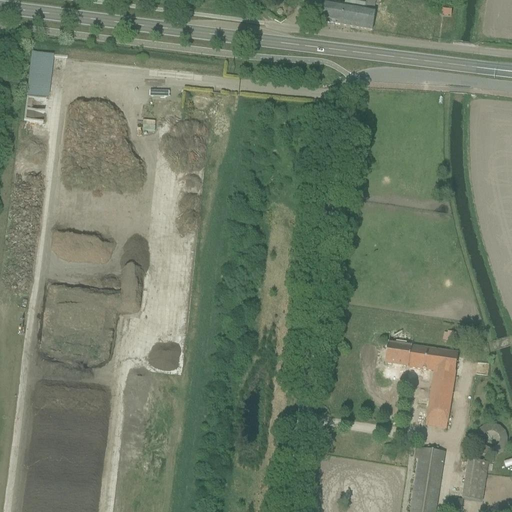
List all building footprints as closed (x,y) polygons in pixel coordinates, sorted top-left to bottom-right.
[(372,32),(375,12),(373,11),(374,6),(366,4),(365,10),(324,3),(322,13),(321,22),(321,23),(372,32)] [(438,8),(438,15),(451,17),(451,9),(438,8)] [(446,344),(454,345),(456,333),(448,332),(447,333),(444,333),(443,341),(446,341),(446,344)] [(388,344),(384,365),(434,373),(427,420),(447,423),(458,354),(398,345),(388,344)] [(466,437),(467,445),(480,444),(481,457),(506,454),(502,424),(476,427),(477,436),(466,437)] [(381,461),(393,463),(395,452),(383,450),(381,461)] [(409,511),(434,511),(444,455),(420,451),(409,511)] [(468,461),(462,499),(480,502),(482,503),(487,464),(486,464),(468,461)] [(449,510),(461,511),(463,501),(452,498),(449,510)]
